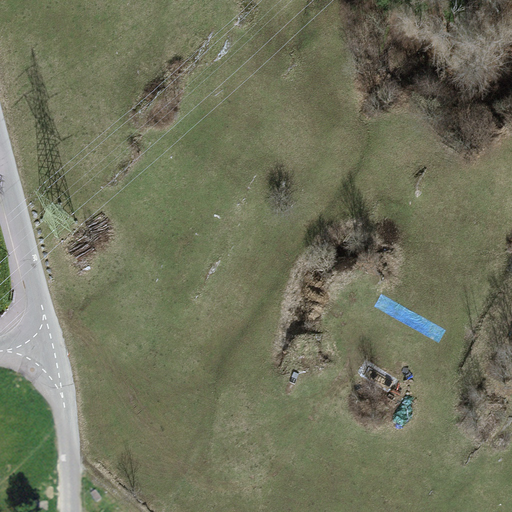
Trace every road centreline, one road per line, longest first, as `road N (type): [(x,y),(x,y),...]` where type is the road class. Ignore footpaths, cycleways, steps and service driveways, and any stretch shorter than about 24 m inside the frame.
road 1 (residential): [(0,159),(50,359)]
road 2 (residential): [(50,359),(71,511)]
